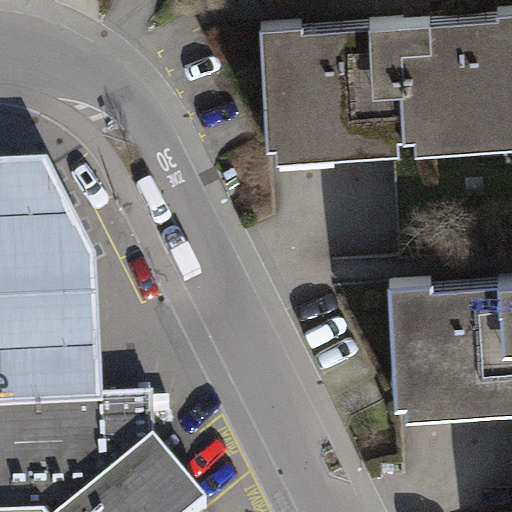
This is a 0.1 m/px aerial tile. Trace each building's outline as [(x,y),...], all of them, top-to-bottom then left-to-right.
[(301,18),(262,20),(269,139),(511,125),(511,5),(498,7),(499,24),(431,28),(430,13),(369,17),(370,30),(301,34),(301,18)] [(0,405),(102,401),(95,266),(47,169),(0,171),(0,405)] [(430,275),(390,277),(395,367),(391,367),(392,384),(395,383),(396,399),(511,392),(511,273),(498,275),(499,288),(431,292),(430,275)] [(102,401),(0,405),(0,511),(71,511),(154,444),(152,398),(102,401)] [(154,444),(71,511),(201,511),(207,508),(154,444)]
